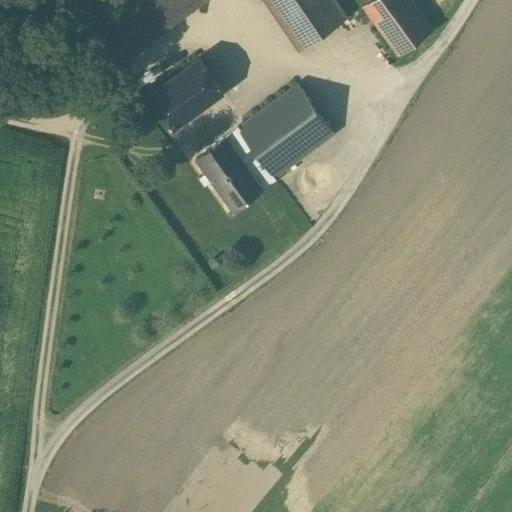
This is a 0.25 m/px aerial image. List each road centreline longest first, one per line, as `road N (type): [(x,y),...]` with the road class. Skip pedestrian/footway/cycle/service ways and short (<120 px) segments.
road 1 (track): [(42,448),(86,398),(267,271),(328,210),(387,123)]
road 2 (track): [(42,448),(85,126)]
road 3 (track): [(231,4),(271,63),(342,55),(387,123)]
road 4 (track): [(387,123),(472,0)]
